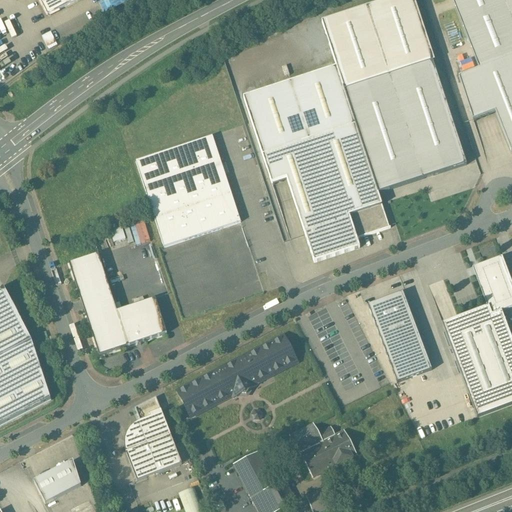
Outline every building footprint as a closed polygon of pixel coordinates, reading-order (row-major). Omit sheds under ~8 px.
[(38,0),(47,16),(80,0),(38,0)] [(102,14),(128,0),(106,0),(98,5),(102,14)] [(336,68),(344,91),(435,62),(414,0),(390,0),(322,23),(336,68)] [(511,0),(451,0),(479,70),(511,57),(511,0)] [(465,75),(459,78),(473,121),(495,112),(511,153),(511,152),(511,57),(479,70),(465,76),(465,75)] [(435,62),(344,91),(377,192),(467,162),(435,62)] [(336,68),(243,99),(271,184),(286,180),(305,235),(350,220),(350,217),(382,206),(377,192),(344,91),(336,68)] [(211,138),(137,163),(165,249),(240,224),(211,138)] [(389,228),(382,206),(350,217),(350,220),(357,240),(391,229),(390,228),(389,228)] [(350,220),(305,235),(314,264),(360,249),(357,240),(350,220)] [(98,255),(69,265),(99,356),(138,344),(141,346),(143,342),(167,335),(156,299),(117,313),(98,255)] [(499,304),(502,313),(511,308),(511,285),(502,259),(500,259),(501,261),(484,267),(486,274),(484,277),(478,280),(488,306),(487,306),(487,308),(499,304)] [(4,288),(0,290),(0,426),(51,401),(32,341),(4,288)] [(432,371),(403,294),(401,294),(401,296),(389,301),(370,308),(370,306),(368,307),(397,384),(432,371)] [(477,419),(511,405),(511,340),(502,313),(499,304),(487,308),(457,320),(461,328),(445,334),(477,419)] [(461,328),(457,320),(442,325),(445,334),(461,328)] [(284,337),(177,392),(191,419),(233,397),(233,399),(240,395),(246,396),(250,391),(257,387),(256,386),(298,364),(284,337)] [(137,482),(182,465),(161,411),(150,416),(151,419),(143,422),(138,424),(135,426),(131,430),(128,434),(127,437),(125,442),(125,449),(126,452),(127,457),(137,482)] [(313,425),(290,437),(313,479),(357,456),(344,432),(335,437),(323,443),(318,435),(313,425)] [(323,443),(335,437),(330,428),(318,435),(323,443)] [(246,488),(270,476),(258,453),(234,465),(246,488)] [(73,462),(34,483),(46,505),(81,487),(73,462)] [(252,499),(276,487),(270,476),(246,488),(252,499)] [(279,511),(296,504),(284,482),(276,487),(252,499),(258,511),(279,511)] [(337,486),(307,498),(312,511),(321,511),(344,503),(337,486)] [(186,511),(203,511),(196,488),(180,493),(186,511)]
